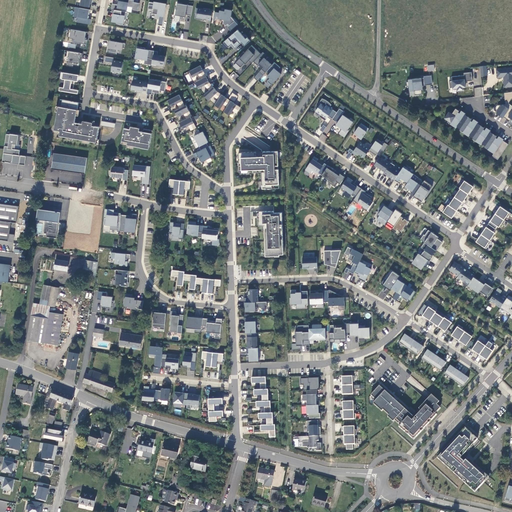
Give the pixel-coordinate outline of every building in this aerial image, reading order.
[(115,0),(116,1),(119,2),(118,5),(113,4),(111,10),(115,10),(114,15),(113,14),(112,22),(117,23),(117,24),(124,25),(125,19),(127,19),(128,13),(127,12),(128,6),(133,7),(133,10),(139,11),(140,3),(134,3),(134,1),(130,0),(115,0)] [(154,3),(149,2),(148,8),(153,9),(152,14),(158,14),(158,16),(160,16),(158,25),(163,26),(166,4),(154,2),(154,3)] [(193,7),(177,4),(175,16),(180,17),(179,22),(185,23),(186,16),(192,17),(193,7)] [(90,15),(91,10),(76,8),(74,17),(79,18),(78,23),(91,25),(92,20),(89,19),(89,15),(90,15)] [(203,10),(196,9),(195,14),(196,14),(195,20),(203,21),(203,20),(207,20),(207,21),(211,22),(213,11),(204,9),(203,10)] [(220,13),(215,12),(214,19),(219,20),(219,19),(224,20),(224,23),(226,26),(228,24),(230,26),(228,27),(231,32),(239,25),(231,17),(232,11),(223,9),(222,11),(220,11),(220,13)] [(87,33),(72,30),(70,39),(74,40),(74,43),(82,44),(81,48),(87,49),(88,41),(86,40),(87,33)] [(244,36),(238,30),(224,42),(229,48),(232,45),(235,49),(242,43),(245,46),(251,41),(245,34),(244,36)] [(126,44),(110,41),(109,46),(109,48),(107,48),(107,53),(117,55),(118,50),(122,51),(123,48),(125,48),(126,44)] [(261,54),(252,46),(245,53),(244,52),(239,58),(240,59),(236,63),(241,68),(245,63),(244,62),(245,61),(247,63),(249,61),(252,64),(254,62),(258,65),(259,64),(263,68),(254,78),(258,81),(267,72),(270,74),(268,76),(270,79),(268,82),(272,85),(282,74),(278,71),(281,67),(275,62),(273,65),(264,58),(267,55),(263,52),(261,54)] [(146,49),(137,47),(136,59),(145,60),(144,64),(156,66),(156,65),(164,66),(166,57),(158,56),(158,52),(149,50),(149,52),(145,51),(146,49)] [(83,54),(67,51),(67,52),(68,52),(67,57),(69,57),(68,62),(67,67),(74,68),(74,66),(80,67),(81,61),(80,61),(80,59),(82,59),(83,54)] [(114,58),(106,57),(105,62),(113,63),(111,72),(122,74),(123,62),(114,61),(114,58)] [(210,83),(201,66),(190,71),(193,78),(199,74),(202,79),(195,83),(199,89),(205,85),(210,91),(204,96),(209,101),(214,96),(219,100),(215,105),(221,109),(224,104),(228,107),(225,112),(230,115),(233,111),(237,113),(241,107),(218,92),(210,83)] [(511,68),(496,70),(497,78),(504,78),(505,81),(504,82),(504,86),(505,87),(505,88),(511,86),(511,68)] [(234,72),(230,75),(234,80),(238,76),(234,72)] [(451,80),(448,81),(449,88),(456,87),(457,91),(463,91),(463,87),(465,87),(465,81),(472,80),(471,72),(463,73),(464,75),(451,76),(451,80)] [(80,76),(64,73),(63,79),(66,80),(64,89),(63,88),(63,92),(78,95),(79,91),(71,90),(72,81),(78,82),(80,76)] [(432,84),(431,75),(423,76),(423,78),(408,79),(408,81),(406,82),(407,86),(409,86),(409,91),(414,90),(414,95),(422,94),(421,90),(422,89),(421,83),(424,83),(424,85),(432,84)] [(167,82),(150,80),(149,84),(133,81),(131,90),(138,91),(138,92),(142,93),(143,92),(147,93),(147,94),(155,95),(155,93),(160,94),(160,91),(166,92),(167,82)] [(511,106),(509,105),(509,103),(511,100),(511,99),(511,92),(504,94),(506,105),(497,106),(494,111),(504,118),(511,106)] [(232,93),(229,98),(234,102),(238,96),(232,93)] [(185,106),(180,95),(168,101),(172,107),(178,104),(180,109),(175,111),(178,117),(184,114),(187,119),(180,123),(183,129),(189,126),(192,131),(197,128),(191,117),(192,116),(187,105),(185,106)] [(325,100),(323,99),(320,103),(322,104),(316,111),(321,115),(321,116),(323,117),(322,118),(326,121),(329,116),(333,119),(332,120),(333,119),(337,122),(338,121),(339,122),(337,125),(343,129),(340,134),(345,137),(349,131),(348,130),(354,122),(342,114),(344,111),(340,109),(338,112),(333,110),(332,111),(329,109),(332,105),(330,103),(328,101),(325,100)] [(75,123),(78,103),(61,100),(60,107),(57,106),(52,131),(58,132),(57,136),(96,143),(99,127),(91,126),(92,123),(81,121),(80,124),(75,123)] [(498,161),(508,145),(500,139),(499,141),(496,139),(497,137),(487,131),(486,132),(483,130),(484,129),(474,122),(473,124),(471,122),(472,120),(462,114),(461,115),(458,113),(459,112),(456,110),(451,116),(448,114),(444,119),(495,153),(492,157),(498,161)] [(330,119),(324,132),(328,134),(334,121),(330,119)] [(370,129),(362,123),(355,133),(358,136),(357,137),(362,140),(370,129)] [(149,151),(153,130),(143,129),(142,132),(138,131),(138,128),(129,127),(129,129),(123,128),(120,143),(126,144),(126,147),(149,151)] [(209,142),(204,132),(195,136),(197,140),(196,140),(196,141),(197,140),(198,142),(197,143),(200,147),(200,146),(202,150),(201,150),(194,154),(196,158),(200,157),(203,162),(211,157),(211,158),(212,158),(211,157),(216,155),(211,145),(209,146),(207,143),(209,142)] [(12,134),(8,133),(4,161),(27,165),(28,156),(21,155),(22,149),(17,149),(17,144),(19,144),(21,134),(12,133),(12,134)] [(385,143),(378,139),(371,149),(370,151),(377,155),(381,149),(384,151),(389,145),(385,143)] [(371,149),(360,142),(354,151),(353,153),(357,155),(358,154),(365,158),(370,151),(371,149)] [(279,166),(279,151),(239,153),(240,173),(250,173),(250,170),(262,170),(262,172),(263,185),(267,185),(267,188),(267,189),(273,189),(273,185),(280,185),(279,169),(276,169),(276,166),(279,166)] [(86,158),(52,153),(50,169),(84,174),(86,158)] [(319,159),(315,157),(306,170),(311,173),(313,171),(318,174),(319,173),(323,175),(323,174),(330,179),(328,182),(336,187),(339,183),(341,184),(346,177),(341,174),(340,176),(333,171),(334,169),(325,163),(323,166),(317,162),(319,159)] [(386,162),(380,157),(375,165),(382,170),(380,173),(387,177),(388,175),(399,183),(402,178),(409,183),(406,187),(410,189),(410,190),(413,192),(413,191),(416,194),(414,196),(423,202),(434,186),(425,180),(421,186),(418,184),(419,182),(416,180),(415,181),(411,178),(414,174),(408,170),(409,168),(405,166),(401,172),(394,168),(396,165),(392,163),(391,163),(387,160),(386,162)] [(151,166),(135,165),(134,175),(144,176),(143,184),(149,184),(151,166)] [(125,168),(113,167),(112,176),(124,178),(124,180),(128,180),(129,170),(125,170),(125,168)] [(354,181),(349,178),(341,189),(345,192),(347,190),(349,192),(348,192),(352,195),(353,194),(357,196),(354,200),(359,203),(364,206),(363,208),(367,211),(374,202),(371,200),(373,197),(367,194),(366,195),(365,194),(366,193),(366,192),(358,186),(357,187),(352,184),(354,181)] [(191,181),(170,179),(170,187),(175,187),(174,194),(185,195),(185,188),(191,189),(191,181)] [(471,195),(473,192),(471,191),(474,187),(464,180),(461,184),(462,185),(460,188),(461,188),(469,194),(471,195)] [(455,197),(465,204),(467,201),(465,200),(469,194),(461,188),(455,197)] [(458,211),(462,205),(464,206),(465,204),(455,197),(450,205),(458,211)] [(0,203),(0,220),(14,222),(19,223),(22,207),(0,203)] [(384,207),(383,205),(380,210),(382,211),(379,214),(381,215),(378,220),(386,225),(388,221),(395,226),(393,229),(397,231),(398,230),(402,232),(409,222),(405,219),(404,221),(403,220),(400,218),(402,216),(403,214),(396,209),(395,211),(391,208),(391,209),(385,206),(384,207)] [(446,207),(442,211),(453,218),(456,213),(458,215),(460,212),(458,211),(450,205),(449,205),(447,207),(446,207)] [(505,220),(507,217),(509,218),(511,213),(501,206),(498,211),(496,210),(494,212),(496,214),(505,220)] [(37,209),(35,220),(44,221),(43,231),(47,232),(46,237),(55,238),(58,223),(60,211),(54,210),(53,212),(37,209)] [(113,210),(106,209),(106,215),(109,215),(109,218),(105,218),(105,225),(111,226),(111,230),(136,232),(138,214),(133,214),(133,217),(131,217),(131,216),(122,215),(122,213),(114,213),(114,215),(112,215),(113,210)] [(275,211),(260,212),(261,213),(261,219),(261,222),(260,222),(260,226),(263,226),(265,226),(266,231),(266,236),(268,236),(268,241),(266,241),(266,252),(269,252),(269,256),(276,256),(276,255),(280,255),(284,254),(284,240),(282,240),(281,236),(284,236),(283,224),(281,224),(281,219),(283,219),(283,213),(275,213),(275,211)] [(489,224),(497,229),(499,226),(500,227),(502,224),(503,225),(506,221),(505,220),(496,214),(489,224)] [(0,220),(0,239),(11,241),(12,235),(14,222),(0,220)] [(175,222),(171,222),(170,232),(174,233),(173,236),(180,237),(180,238),(184,239),(185,230),(181,229),(182,224),(181,224),(175,224),(175,222)] [(199,237),(203,237),(204,226),(197,225),(197,222),(189,222),(188,233),(193,234),(193,235),(199,236),(199,237)] [(489,224),(482,234),(491,240),(492,241),(495,237),(494,236),(496,233),(495,232),(497,229),(489,224)] [(211,226),(204,226),(203,237),(203,238),(214,239),(214,245),(219,245),(220,239),(218,239),(219,229),(215,229),(215,230),(210,230),(210,228),(211,226)] [(438,239),(440,237),(438,236),(429,230),(426,235),(425,234),(421,240),(425,242),(437,250),(438,251),(444,242),(438,239)] [(482,234),(480,233),(478,236),(480,237),(477,242),(487,249),(490,244),(489,243),(491,240),(482,234)] [(433,255),(434,255),(437,250),(425,242),(422,247),(425,250),(422,255),(431,261),(433,258),(432,257),(433,255)] [(354,266),(358,268),(361,262),(364,254),(349,247),(345,254),(350,256),(349,259),(353,261),(353,262),(355,263),(354,266)] [(342,250),(325,251),(326,264),(333,263),(333,261),(339,260),(337,267),(337,268),(342,250)] [(131,254),(112,252),(112,258),(116,259),(115,263),(121,263),(120,265),(128,266),(129,261),(126,261),(126,259),(131,259),(131,254)] [(428,264),(431,261),(422,255),(420,254),(413,263),(422,269),(424,266),(426,263),(428,264)] [(318,257),(303,258),(304,268),(310,268),(310,269),(315,268),(318,268),(318,257)] [(67,271),(68,266),(68,262),(56,259),(54,269),(67,271)] [(83,269),(92,271),(93,266),(96,267),(98,262),(85,260),(83,269)] [(367,265),(361,262),(358,268),(355,273),(359,274),(358,276),(360,277),(359,279),(366,282),(372,269),(367,266),(367,265)] [(465,268),(456,262),(450,270),(459,276),(465,268)] [(0,281),(12,283),(13,270),(0,268),(0,281)] [(459,276),(458,277),(465,281),(463,283),(468,287),(469,285),(474,277),(477,274),(472,271),(471,272),(470,271),(465,268),(459,276)] [(130,271),(117,270),(116,279),(117,280),(116,284),(122,285),(122,286),(129,287),(129,282),(127,282),(128,280),(129,280),(130,271)] [(185,272),(173,270),(172,276),(180,277),(179,285),(184,286),(185,280),(185,274),(185,272)] [(401,276),(394,271),(388,279),(386,278),(382,284),(388,288),(385,292),(388,294),(392,288),(398,279),(401,276)] [(198,275),(185,274),(185,280),(192,280),(191,288),(191,289),(196,289),(197,283),(197,278),(198,275)] [(469,285),(480,293),(482,290),(487,283),(483,280),(482,282),(474,277),(469,285)] [(210,279),(197,278),(197,283),(204,284),(203,292),(203,293),(209,293),(210,279)] [(222,280),(210,279),(209,293),(214,293),(214,286),(221,286),(222,280)] [(398,279),(392,288),(402,295),(408,286),(408,285),(398,279)] [(495,289),(487,283),(482,290),(490,296),(495,289)] [(40,304),(50,306),(55,306),(59,288),(44,285),(40,304)] [(417,292),(408,286),(402,295),(406,297),(405,299),(408,300),(409,299),(411,301),(417,292)] [(490,300),(501,308),(502,307),(508,298),(504,295),(503,297),(500,295),(503,291),(499,288),(490,300)] [(245,298),(245,302),(259,302),(259,289),(249,290),(249,298),(245,298)] [(297,290),(292,290),(292,298),(291,298),(291,304),(298,304),(298,308),(306,308),(306,305),(309,305),(308,291),(302,291),(302,293),(297,293),(297,290)] [(311,291),(311,306),(318,306),(317,303),(324,303),(324,302),(329,302),(329,290),(323,291),(324,293),(317,293),(317,291),(311,291)] [(337,293),(331,290),(329,290),(330,306),(340,306),(340,310),(346,310),(345,297),(337,298),(337,293)] [(107,292),(98,291),(97,299),(102,300),(101,302),(103,302),(102,305),(103,305),(106,305),(106,307),(110,308),(111,306),(113,306),(114,301),(112,300),(112,297),(106,296),(107,292)] [(133,294),(126,293),(125,298),(124,298),(123,304),(125,304),(124,305),(128,306),(127,308),(137,309),(137,308),(142,309),(143,301),(134,299),(134,297),(132,297),(133,294)] [(511,297),(510,295),(508,298),(502,307),(511,314),(511,297)] [(48,319),(61,322),(63,314),(49,312),(50,306),(40,304),(32,302),(30,315),(48,318),(48,319)] [(259,302),(245,302),(245,307),(246,307),(247,311),(256,311),(256,309),(259,309),(259,307),(262,307),(262,309),(268,309),(268,302),(259,302)] [(433,308),(430,306),(422,317),(425,319),(426,317),(431,320),(436,312),(438,310),(433,307),(433,308)] [(167,313),(159,313),(160,310),(154,310),(153,317),(155,318),(154,326),(161,327),(161,329),(165,329),(167,313)] [(171,331),(173,331),(178,332),(178,333),(183,333),(184,315),(180,315),(180,316),(177,316),(177,314),(177,312),(171,311),(171,318),(172,318),(171,326),(171,331)] [(445,318),(436,312),(431,320),(436,324),(435,326),(438,328),(439,326),(445,318)] [(196,332),(202,333),(203,326),(203,318),(193,317),(193,314),(188,314),(187,328),(196,329),(196,332)] [(30,315),(27,340),(57,345),(61,322),(48,319),(48,318),(30,315)] [(445,318),(439,326),(444,329),(443,331),(445,333),(453,322),(450,320),(451,319),(446,316),(445,318)] [(246,327),(247,327),(247,333),(248,333),(257,332),(256,321),(255,321),(255,317),(246,318),(246,327)] [(209,319),(203,318),(203,326),(207,326),(207,332),(216,333),(215,338),(221,339),(223,319),(217,318),(217,322),(208,321),(209,319)] [(351,333),(351,323),(346,323),(346,329),(343,329),(343,327),(335,328),(335,325),(330,325),(331,343),(336,342),(335,339),(341,338),(341,342),(347,342),(347,333),(351,333)] [(359,323),(351,323),(351,333),(351,337),(356,337),(356,333),(360,333),(360,338),(366,338),(366,339),(371,339),(370,328),(366,328),(366,326),(360,326),(359,323)] [(310,329),(310,340),(315,340),(315,338),(321,338),(321,340),(326,340),(326,332),(325,332),(325,328),(323,328),(323,324),(313,325),(313,329),(310,329)] [(302,349),(302,347),(302,346),(310,345),(310,340),(310,329),(310,325),(299,326),(299,332),(296,332),(296,337),(297,337),(297,344),(295,344),(293,344),(293,350),(302,349)] [(464,328),(459,325),(452,335),(457,338),(456,340),(459,342),(466,331),(463,329),(464,328)] [(104,330),(94,328),(93,336),(103,337),(104,330)] [(466,331),(459,342),(461,344),(463,342),(467,345),(474,335),(470,332),(469,333),(466,331)] [(257,333),(257,332),(248,333),(249,348),(258,348),(257,333)] [(143,336),(121,333),(119,345),(141,348),(143,336)] [(406,334),(400,343),(409,349),(415,341),(406,334)] [(487,345),(487,344),(483,341),(482,342),(479,340),(472,351),(475,353),(476,351),(480,354),(487,345)] [(424,347),(415,341),(409,349),(419,356),(424,347)] [(480,354),(479,356),(482,358),(483,356),(488,359),(495,349),(490,346),(490,347),(487,345),(480,354)] [(162,367),(164,347),(151,346),(150,354),(158,355),(157,367),(162,367)] [(261,360),(260,348),(258,348),(249,348),(248,348),(248,353),(250,353),(250,356),(248,356),(247,356),(247,361),(261,360)] [(432,365),(438,356),(429,350),(423,358),(432,365)] [(224,353),(203,351),(203,359),(208,359),(207,366),(218,367),(218,360),(224,361),(224,353)] [(75,369),(78,354),(69,352),(66,367),(75,369)] [(196,368),(197,353),(193,353),(192,357),(185,356),(183,367),(188,368),(188,366),(192,367),(191,370),(196,371),(196,368)] [(179,369),(180,359),(167,358),(168,355),(163,354),(162,367),(172,368),(179,369)] [(447,363),(438,356),(432,365),(441,371),(447,363)] [(455,380),(461,372),(451,366),(446,374),(455,380)] [(113,388),(115,383),(101,378),(102,373),(90,369),(88,374),(86,373),(83,382),(114,393),(116,389),(113,388)] [(470,378),(461,372),(455,380),(464,387),(470,378)] [(341,386),(354,385),(354,382),(355,382),(355,376),(343,377),(343,383),(341,383),(341,386)] [(267,378),(252,378),(253,384),(253,383),(261,383),(261,390),(267,390),(267,378)] [(320,391),(320,385),(320,378),(317,378),(302,379),(302,385),(304,385),(305,391),(307,391),(318,391),(320,391)] [(30,404),(34,387),(18,383),(16,394),(24,396),(23,403),(30,404)] [(354,389),(354,385),(341,386),(341,389),(343,389),(343,395),(356,394),(356,389),(354,389)] [(440,402),(433,395),(420,409),(422,411),(416,418),(380,386),(372,395),(374,397),(372,399),(396,420),(397,419),(403,424),(401,425),(400,427),(406,432),(407,431),(410,433),(408,435),(413,439),(415,436),(417,437),(430,423),(428,422),(431,419),(432,421),(438,415),(435,412),(440,407),(438,405),(440,402)] [(64,393),(50,387),(47,394),(51,395),(50,397),(51,398),(49,402),(47,408),(52,410),(57,400),(61,402),(64,393)] [(146,387),(143,400),(155,401),(155,400),(156,390),(150,390),(150,387),(146,387)] [(155,400),(159,401),(159,400),(170,401),(171,389),(163,388),(162,391),(162,392),(160,391),(156,390),(155,400)] [(269,402),(269,390),(267,390),(261,390),(255,391),(255,396),(263,395),(263,402),(269,402)] [(308,400),(308,406),(318,406),(321,406),(320,401),(317,401),(317,397),(318,397),(318,391),(307,391),(308,395),(303,395),(303,400),(308,400)] [(189,393),(175,392),(174,403),(184,404),(184,405),(188,405),(189,393)] [(64,393),(61,402),(65,404),(63,410),(69,412),(74,398),(74,397),(64,393)] [(192,405),(200,405),(201,395),(193,394),(189,393),(188,405),(188,408),(192,408),(192,405)] [(224,403),(223,398),(209,398),(210,421),(218,421),(217,416),(224,416),(224,410),(215,411),(215,403),(223,403),(224,403)] [(344,405),(344,411),(355,411),(356,410),(356,405),(355,405),(354,401),(341,402),(341,405),(344,405)] [(272,414),(271,402),(269,402),(263,402),(257,402),(257,408),(258,408),(258,407),(265,407),(266,414),(272,414)] [(308,406),(307,406),(307,415),(310,415),(310,419),(321,418),(321,414),(319,414),(318,406),(308,406)] [(344,411),(342,411),(342,414),(344,414),(344,420),(357,419),(357,414),(355,414),(355,411),(344,411)] [(56,414),(50,413),(47,423),(52,425),(56,414)] [(274,425),(274,414),(272,414),(266,414),(259,414),(260,420),(260,419),(268,419),(268,426),(274,425)] [(310,432),(311,437),(320,436),(322,436),(322,427),(319,428),(319,421),(308,421),(309,432),(310,432)] [(276,437),(276,425),(274,425),(268,426),(262,426),(262,431),(270,431),(270,438),(276,437)] [(355,426),(342,427),(342,430),(345,430),(345,436),(356,435),(357,435),(357,430),(355,430),(355,426)] [(479,439),(466,428),(462,432),(463,433),(460,437),(459,436),(458,437),(459,438),(456,441),(455,440),(441,455),(446,460),(443,463),(446,465),(448,462),(457,471),(455,473),(457,475),(459,472),(468,481),(466,483),(468,485),(470,482),(478,490),(486,482),(484,480),(488,476),(469,458),(467,460),(463,456),(465,454),(467,452),(466,451),(469,447),(470,448),(471,447),(470,446),(473,443),(474,444),(479,439)] [(63,431),(48,429),(48,433),(47,438),(63,441),(64,436),(60,436),(60,434),(62,435),(63,431)] [(106,446),(110,434),(101,431),(100,434),(92,431),(88,442),(97,445),(97,443),(106,446)] [(22,438),(9,435),(8,442),(7,442),(5,448),(19,451),(22,438)] [(345,436),(343,436),(343,439),(345,439),(345,445),(358,444),(358,439),(356,439),(356,435),(345,436)] [(311,437),(301,437),(301,442),(303,442),(304,447),(308,447),(308,448),(317,448),(317,451),(323,451),(322,443),(318,443),(317,441),(320,441),(320,436),(311,437)] [(147,442),(140,440),(138,450),(143,452),(142,457),(150,459),(155,440),(151,439),(150,443),(149,443),(147,442)] [(58,446),(41,442),(39,448),(43,449),(42,453),(43,453),(42,459),(49,460),(49,459),(55,460),(56,455),(54,455),(55,451),(56,451),(57,451),(58,446)] [(179,448),(165,444),(162,455),(176,459),(179,448)] [(190,468),(206,472),(208,461),(199,459),(199,458),(193,456),(190,468)] [(14,459),(4,457),(2,464),(3,465),(2,471),(12,473),(13,468),(15,469),(16,464),(13,463),(14,459)] [(53,465),(34,461),(33,467),(35,467),(34,473),(38,474),(38,475),(43,476),(43,475),(49,476),(49,473),(48,473),(48,469),(52,469),(53,465)] [(457,471),(448,462),(446,465),(455,473),(457,471)] [(275,471),(259,468),(257,477),(265,479),(264,486),(269,487),(271,485),(275,471)] [(468,481),(459,472),(457,475),(466,483),(468,481)] [(14,480),(0,476),(0,480),(2,481),(3,481),(2,484),(1,488),(12,491),(14,480)] [(304,491),(306,481),(299,480),(299,479),(295,478),(293,489),(299,491),(300,490),(304,491)] [(49,485),(38,482),(36,487),(39,487),(36,499),(46,501),(49,485)] [(468,485),(476,492),(478,490),(470,482),(468,485)] [(162,500),(166,501),(166,502),(175,505),(177,498),(178,498),(180,493),(165,489),(162,500)] [(277,502),(279,492),(273,490),(270,501),(277,502)] [(94,507),(96,496),(82,493),(79,504),(94,507)] [(128,504),(127,509),(118,507),(116,511),(135,511),(140,497),(131,494),(129,500),(131,500),(130,504),(128,504)] [(327,497),(315,494),(312,504),(324,507),(327,497)] [(257,501),(246,498),(245,502),(243,501),(242,506),(240,505),(239,506),(238,510),(239,511),(251,511),(254,505),(256,505),(257,501)] [(43,503),(31,501),(30,505),(27,505),(26,510),(28,511),(27,511),(41,511),(40,511),(41,508),(42,508),(43,503)]
